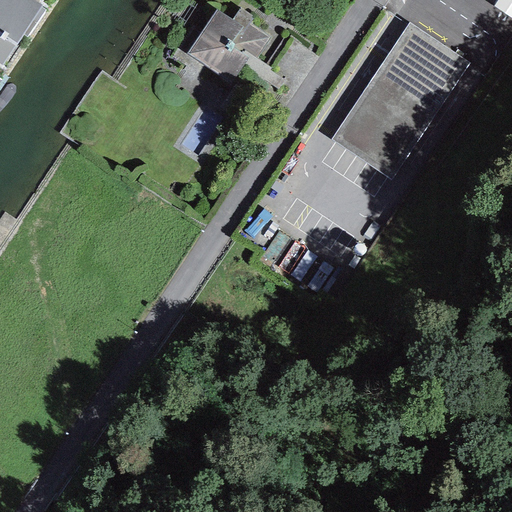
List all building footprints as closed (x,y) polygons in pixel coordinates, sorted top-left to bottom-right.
[(41,5),(33,0),(0,0),(0,66),(1,68),(23,35),(27,37),(45,10),(40,7),(41,5)] [(511,0),(497,0),(493,6),(511,18),(511,0)] [(231,20),(215,10),(186,54),(230,83),(247,58),(238,52),(241,48),(255,57),(269,37),(249,24),(253,17),(239,8),(231,20)] [(410,23),(330,138),(390,179),(470,64),(410,23)] [(263,93),(240,78),(219,109),(241,124),(263,93)]
